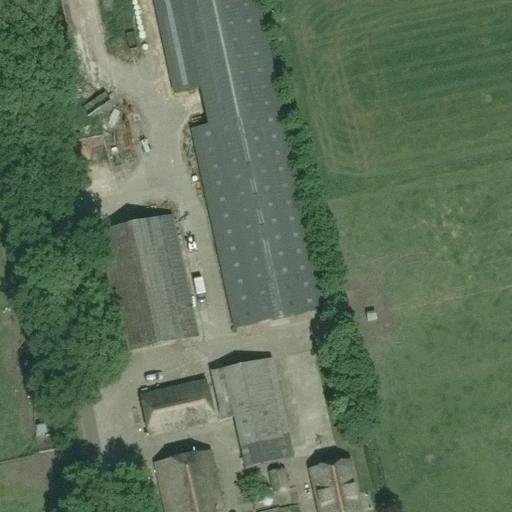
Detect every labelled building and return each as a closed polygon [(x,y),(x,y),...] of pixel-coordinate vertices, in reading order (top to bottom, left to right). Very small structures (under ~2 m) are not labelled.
[(214,126),(194,130),(237,328),(321,310),(254,0),(166,0),(186,91),(206,87),(214,126)] [(172,216),(156,220),(97,232),(123,352),(197,336),(172,216)] [(232,417),(233,421),(244,469),(293,459),(271,359),(211,372),(221,420),(232,417)] [(206,381),(140,395),(149,437),(214,423),(206,381)] [(154,464),(160,489),(164,511),(214,511),(213,508),(222,506),(209,452),(154,464)] [(311,471),(319,505),(320,511),(358,511),(348,463),(311,471)]
